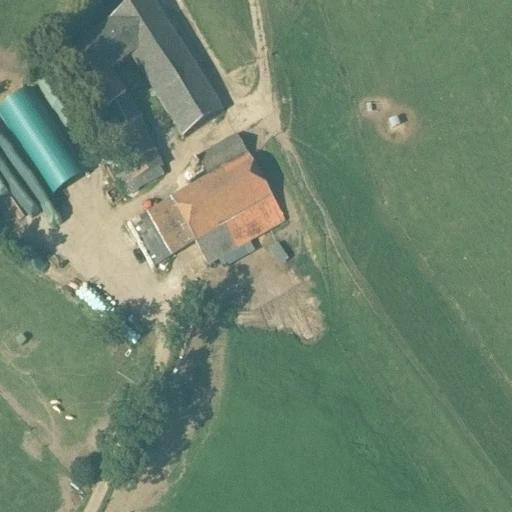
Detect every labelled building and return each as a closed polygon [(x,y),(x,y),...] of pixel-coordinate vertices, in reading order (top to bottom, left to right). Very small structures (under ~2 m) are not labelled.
[(224,115),(151,0),(140,0),(109,24),(132,60),(184,141),(224,115)] [(109,24),(82,44),(59,62),(112,127),(135,109),(109,77),(132,60),(109,24)] [(135,109),(112,127),(109,132),(128,173),(133,184),(134,184),(163,169),(135,109)] [(285,224),(238,139),(197,162),(209,181),(172,202),(196,246),(208,267),(285,224)] [(128,173),(119,179),(127,197),(138,191),(134,184),(133,184),(128,173)] [(172,202),(132,225),(156,269),(196,246),(172,202)]
